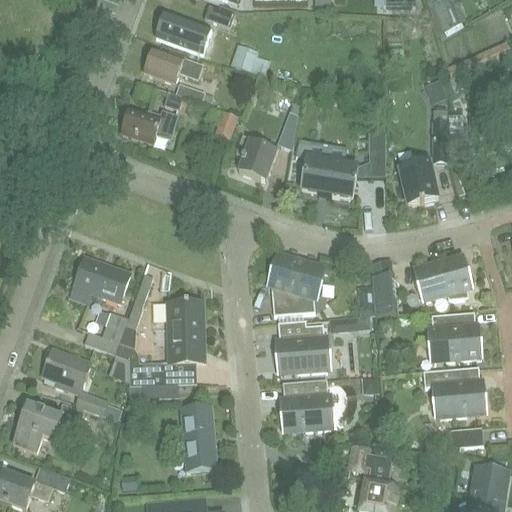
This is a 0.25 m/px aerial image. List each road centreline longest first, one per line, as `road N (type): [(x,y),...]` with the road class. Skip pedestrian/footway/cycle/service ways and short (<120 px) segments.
road 1 (residential): [(226,214),(228,330),(257,511)]
road 2 (residential): [(226,214),(368,248),(511,216)]
road 3 (residential): [(0,366),(77,156)]
road 4 (residential): [(77,156),(134,0)]
road 5 (residential): [(77,156),(226,214)]
